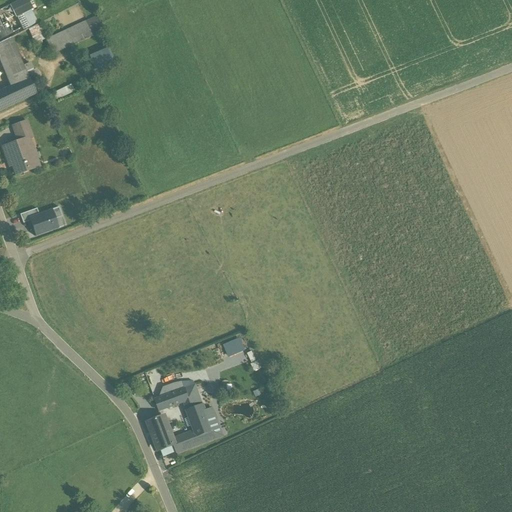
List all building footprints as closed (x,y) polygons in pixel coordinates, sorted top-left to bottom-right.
[(28,0),(22,0),(11,6),(16,16),(22,13),(31,9),(32,8),(28,0)] [(39,24),(31,9),(22,13),(30,28),(39,24)] [(0,44),(9,40),(0,22),(0,44)] [(86,23),(46,41),(52,56),(93,37),(86,23)] [(9,40),(0,44),(0,60),(8,80),(25,71),(11,39),(9,40)] [(90,56),(97,69),(115,61),(109,48),(90,56)] [(36,69),(26,74),(31,83),(40,79),(36,69)] [(25,71),(8,80),(11,87),(0,92),(0,111),(36,94),(31,83),(26,74),(25,71)] [(60,99),(75,91),(72,84),(56,91),(60,99)] [(26,122),(13,127),(18,142),(25,140),(32,138),(26,122)] [(18,142),(3,148),(8,161),(10,160),(16,176),(35,169),(25,140),(18,142)] [(39,215),(28,219),(30,221),(35,237),(59,229),(56,220),(62,217),(58,208),(39,215)] [(37,209),(20,215),(23,224),(30,221),(28,219),(39,215),(37,209)] [(241,338),(223,344),(227,357),(245,351),(241,338)] [(185,390),(188,399),(184,403),(188,411),(202,405),(195,386),(185,390)] [(185,390),(155,401),(159,412),(188,399),(185,390)] [(212,432),(202,405),(188,411),(197,435),(198,438),(212,432)] [(164,417),(149,423),(159,451),(174,445),(175,445),(174,444),(164,417)] [(212,432),(198,438),(201,445),(215,440),(212,432)] [(197,435),(174,444),(175,445),(174,445),(177,454),(201,445),(198,438),(197,435)]
